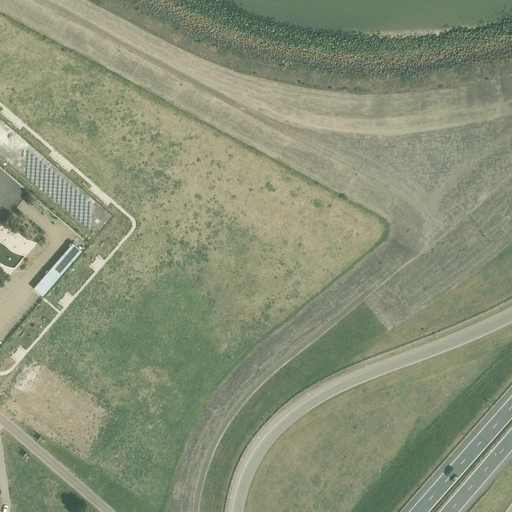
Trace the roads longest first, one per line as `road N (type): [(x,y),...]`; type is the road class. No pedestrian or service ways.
road 1 (trunk): [(511,316),(342,385),(287,418),(250,464),(235,511)]
road 2 (trunk): [(511,406),(418,511)]
